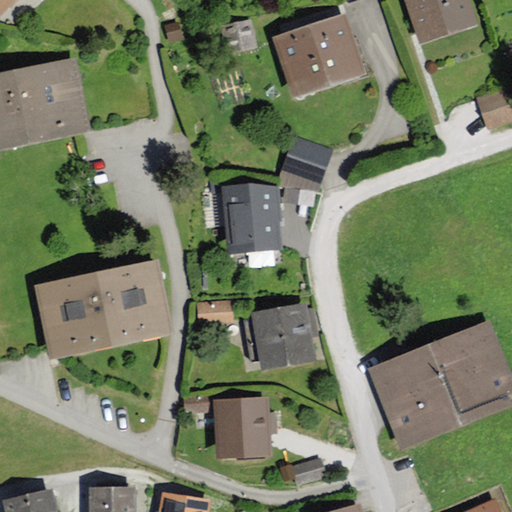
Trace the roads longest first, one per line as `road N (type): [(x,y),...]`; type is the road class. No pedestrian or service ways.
road 1 (residential): [(0,385),(259,498),(295,498),(383,472)]
road 2 (track): [(326,289),(326,233),(342,201),(511,136)]
road 3 (residential): [(383,472),(326,289)]
road 4 (track): [(0,496),(107,476),(164,482)]
